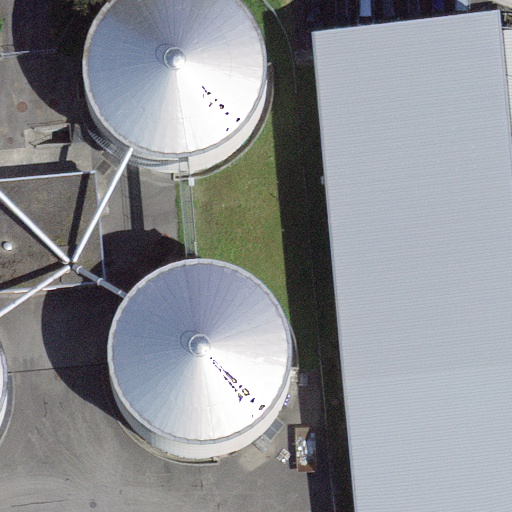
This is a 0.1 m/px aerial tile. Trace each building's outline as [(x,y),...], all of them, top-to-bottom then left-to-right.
[(213,173),(243,154),(264,123),(272,86),(264,50),(243,19),(212,0),(211,0),(149,0),(142,2),(112,22),(93,52),(86,87),(93,122),(113,151),(143,171),(178,179),(213,173)] [(511,511),(511,91),(507,38),(318,55),(359,511),(511,511)] [(107,282),(101,177),(0,182),(0,279),(0,288),(107,282)] [(238,462),(268,443),(290,413),(297,376),(290,339),(268,309),(238,290),(203,284),(167,291),(138,312),(119,342),(112,377),(119,411),(139,441),(168,461),(203,468),(238,462)] [(0,440),(6,432),(13,396),(6,359),(0,351),(0,440)]
